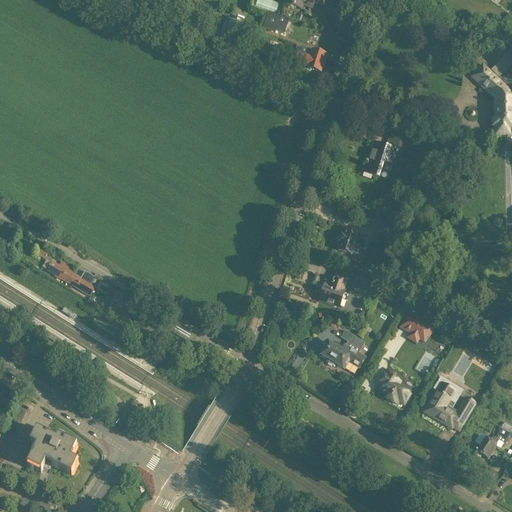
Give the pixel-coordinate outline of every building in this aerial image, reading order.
[(302,6),(321,12),(325,0),(284,0),(283,4),(301,10),(302,6)] [(270,14),(265,28),(285,34),(289,20),(270,14)] [(223,37),(236,42),(243,24),(230,18),(223,37)] [(298,54),(295,63),(307,67),(307,68),(308,68),(310,70),(313,71),(315,70),(320,72),(326,56),(312,51),(312,52),(297,47),(295,53),(298,54)] [(492,69),(500,77),(511,64),(511,56),(508,52),(492,69)] [(496,129),(496,136),(511,136),(511,93),(510,94),(483,67),(473,78),(496,100),(496,120),(493,122),(493,128),(496,129)] [(363,173),(378,178),(383,163),(393,166),(403,139),(390,134),(385,147),(373,143),(363,173)] [(413,158),(407,161),(409,165),(412,166),(416,164),(413,158)] [(378,219),(377,219),(374,229),(388,234),(396,236),(400,226),(378,219)] [(350,232),(350,231),(347,230),(346,231),(344,236),(341,235),(338,243),(341,244),(339,252),(351,256),(352,254),(359,257),(362,249),(364,249),(367,238),(358,235),(358,234),(350,232)] [(42,250),(39,255),(45,258),(48,253),(42,250)] [(47,271),(69,284),(74,276),(66,272),(69,268),(61,263),(59,267),(52,263),(47,271)] [(74,276),(69,284),(90,297),(95,289),(89,285),(94,278),(84,272),(79,279),(74,276)] [(344,292),(342,291),(346,280),(335,276),(331,288),(324,286),(319,301),(339,307),(344,292)] [(373,295),(377,284),(355,276),(351,288),(373,295)] [(113,297),(107,307),(113,310),(116,305),(119,307),(122,302),(113,297)] [(383,298),(379,305),(386,309),(390,302),(383,298)] [(409,313),(399,329),(423,343),(427,338),(428,338),(434,327),(409,313)] [(328,360),(328,361),(328,364),(332,366),(334,365),(335,364),(344,369),(348,362),(359,368),(364,359),(357,354),(363,344),(355,339),(355,338),(345,332),(341,338),(348,342),(342,352),(327,343),(319,355),(328,360)] [(395,375),(388,371),(385,377),(383,376),(379,383),(381,384),(377,389),(388,395),(386,399),(396,405),(398,402),(403,405),(409,395),(397,387),(400,382),(393,378),(395,375)] [(428,407),(425,413),(430,416),(446,425),(449,420),(453,422),(451,427),(459,431),(475,404),(474,403),(473,405),(470,403),(468,402),(465,400),(466,398),(465,398),(457,412),(446,406),(455,390),(444,384),(446,380),(441,376),(433,389),(437,392),(433,400),(431,399),(426,406),(428,407)] [(0,418),(10,403),(0,396),(0,418)] [(16,407),(14,412),(24,417),(26,411),(16,407)] [(14,412),(11,417),(22,422),(24,417),(14,412)] [(11,417),(9,422),(19,427),(22,422),(11,417)] [(9,422),(7,428),(17,432),(19,427),(9,422)] [(476,450),(475,451),(478,453),(477,454),(482,456),(488,459),(489,458),(488,458),(492,452),(492,453),(497,445),(496,445),(498,442),(503,445),(511,430),(511,427),(504,423),(495,438),(493,437),(490,441),(485,437),(477,451),(476,450)] [(7,428),(4,432),(15,437),(17,432),(7,428)] [(45,464),(71,476),(78,463),(71,459),(77,446),(57,437),(55,440),(36,431),(30,445),(36,448),(27,467),(41,474),(45,464)] [(4,432),(2,438),(12,442),(15,437),(4,432)] [(2,438),(0,441),(0,443),(10,448),(12,442),(2,438)] [(0,443),(0,449),(7,453),(10,448),(0,443)]
